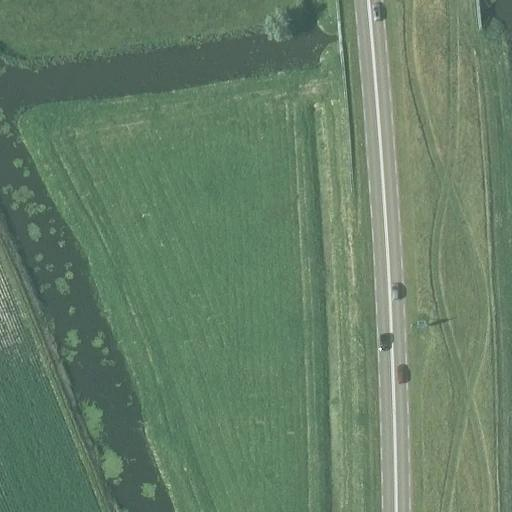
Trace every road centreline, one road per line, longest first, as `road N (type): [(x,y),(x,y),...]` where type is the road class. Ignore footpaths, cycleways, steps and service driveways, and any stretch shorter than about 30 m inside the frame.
road 1 (primary): [(361,0),(390,511)]
road 2 (primary): [(428,511),(399,0)]
